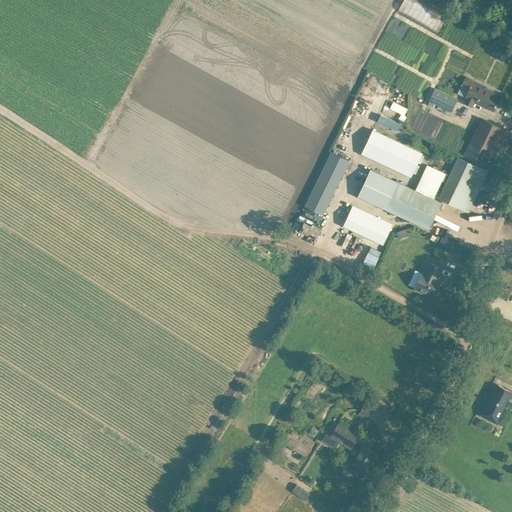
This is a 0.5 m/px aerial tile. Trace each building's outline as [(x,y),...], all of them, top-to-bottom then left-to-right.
[(452,22),(429,8),(422,20),(446,33),(452,22)] [(454,37),(451,43),(467,52),(471,46),(454,37)] [(498,51),(489,58),(493,63),(495,62),(496,64),(498,64),(501,62),(501,60),(500,58),(502,57),(498,51)] [(465,98),(466,98),(464,103),(472,106),(474,102),(493,110),(500,96),(480,87),(481,85),(466,77),(462,85),(470,88),(465,98)] [(429,101),(451,112),(457,99),(435,88),(429,101)] [(464,126),(469,117),(465,114),(460,124),(464,126)] [(470,141),(463,156),(485,167),(492,151),(501,156),(511,133),(511,132),(481,118),(471,141),(470,141)] [(428,154),(379,130),(369,151),(418,175),(428,154)] [(511,163),(511,147),(509,146),(503,159),(511,163)] [(438,198),(468,212),(488,170),(484,169),(458,157),(438,198)] [(426,165),(415,190),(434,198),(445,173),(426,165)] [(359,196),(429,229),(441,203),(372,171),(359,196)] [(383,244),(391,227),(351,208),(343,226),(383,244)] [(359,243),(361,236),(342,231),(340,238),(359,243)] [(377,274),(383,263),(368,255),(362,266),(377,274)] [(433,296),(437,287),(434,285),(442,268),(429,262),(424,273),(422,272),(415,288),(416,289),(415,290),(422,293),(423,292),(433,296)] [(493,317),(486,327),(490,330),(504,339),(510,329),(496,320),(493,317)] [(511,392),(498,384),(490,398),(489,397),(480,415),(491,421),(491,419),(496,422),(511,392)] [(363,406),(358,413),(364,416),(365,415),(368,417),(371,411),(363,406)] [(357,475),(362,468),(365,470),(372,461),(373,461),(378,454),(367,447),(355,440),(359,433),(339,421),(338,422),(336,422),(337,420),(336,420),(335,421),(334,421),(332,424),(336,426),(330,435),(331,436),(330,436),(326,434),(322,441),(335,448),(339,441),(350,448),(352,445),(359,449),(355,455),(358,457),(354,463),(352,461),(347,469),(357,475)] [(297,484),(292,491),(305,500),(310,493),(297,484)]
